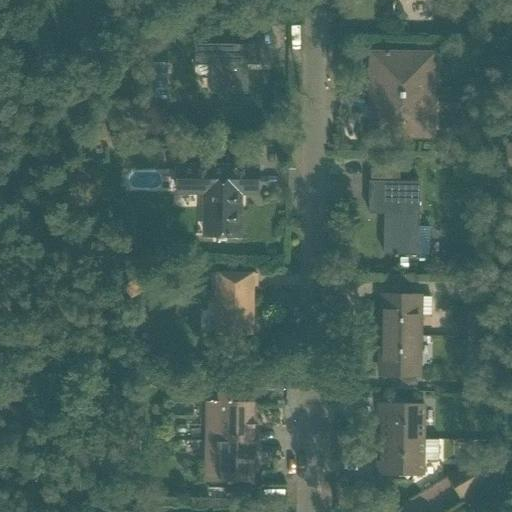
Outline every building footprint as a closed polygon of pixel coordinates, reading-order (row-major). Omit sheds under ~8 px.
[(265,68),(265,45),(194,45),(194,64),(215,64),(215,92),(250,92),(250,68),(265,68)] [(370,52),(370,92),(438,91),(437,52),(370,52)] [(371,138),(438,137),(438,91),(370,92),(371,138)] [(263,188),(264,166),(179,165),(179,196),(205,196),(204,234),(241,234),(241,188),(263,188)] [(383,257),(421,257),(421,181),(368,181),(368,213),(383,213),(383,257)] [(216,334),(257,335),(258,272),(217,271),(216,334)] [(374,290),(374,335),(418,335),(419,291),(374,290)] [(373,375),(418,375),(418,335),(374,335),(373,375)] [(199,480),(249,480),(250,398),(199,397),(199,480)] [(374,399),(373,435),(419,436),(420,400),(374,399)] [(372,471),(418,472),(419,436),(373,435),(372,471)] [(453,497),(482,488),(474,463),(445,472),(453,497)]
